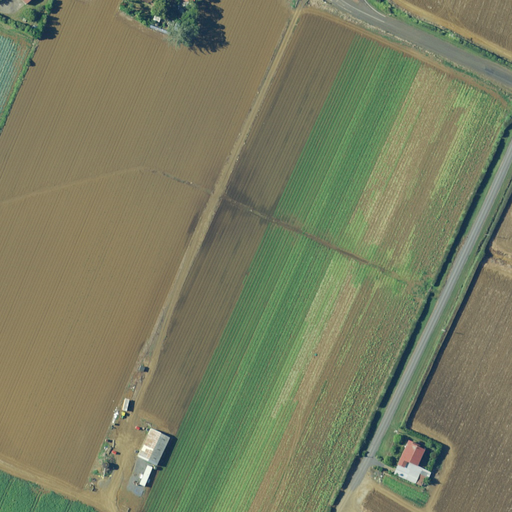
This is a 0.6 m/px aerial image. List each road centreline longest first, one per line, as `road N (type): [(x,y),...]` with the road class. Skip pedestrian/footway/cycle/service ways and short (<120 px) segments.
road 1 (unclassified): [(511,145),(339,511)]
road 2 (unclassified): [(372,16),(511,82)]
